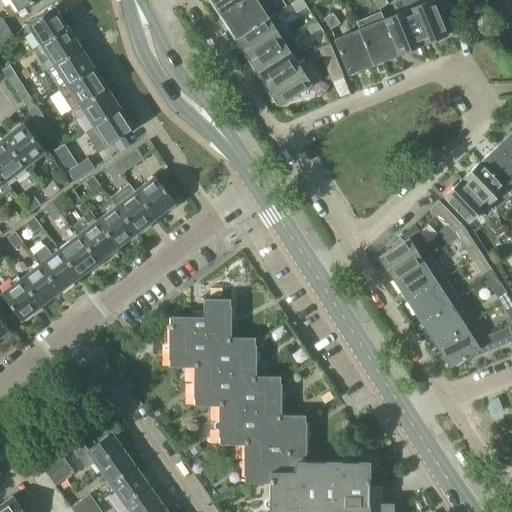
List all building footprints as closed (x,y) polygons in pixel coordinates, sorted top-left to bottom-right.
[(9,0),(17,11),(34,0),(9,0)] [(211,0),(221,16),(246,0),(211,0)] [(246,0),(221,16),(236,38),(268,18),(256,0),(246,0)] [(307,6),(303,0),(296,0),(291,4),(297,13),(307,6)] [(373,0),(380,10),(389,4),(386,0),(373,0)] [(403,0),(407,9),(421,44),(445,35),(444,30),(447,28),(443,20),(440,22),(438,17),(452,8),(447,0),(403,0)] [(26,24),(40,46),(68,27),(55,6),(26,24)] [(407,9),(383,18),(382,18),(396,54),(421,44),(407,9)] [(324,19),(331,30),(340,23),(333,12),(324,19)] [(359,28),(358,28),(372,64),(396,54),(382,18),(383,18),(380,12),(356,22),(359,28)] [(236,38),(250,60),(282,39),(268,18),(236,38)] [(305,25),(311,35),(321,28),(315,19),(305,25)] [(8,27),(0,31),(0,45),(14,37),(8,27)] [(40,46),(53,66),(81,48),(68,27),(40,46)] [(372,64),(358,28),(333,38),(348,74),(372,64)] [(250,60),(264,81),(295,61),(296,62),(304,57),(290,35),(282,40),(282,39),(250,60)] [(317,49),(330,80),(342,75),(329,44),(317,49)] [(66,86),(66,87),(94,68),(81,48),(53,66),(47,70),(60,90),(66,86)] [(295,61),(264,81),(278,104),(294,93),(295,95),(308,87),(307,86),(310,83),(296,62),(295,61)] [(66,87),(79,106),(79,107),(107,88),(94,68),(66,87)] [(7,78),(15,90),(22,86),(14,74),(7,78)] [(22,86),(15,90),(21,100),(28,95),(22,86)] [(92,127),(120,108),(107,88),(79,107),(79,106),(72,111),(85,131),(92,127)] [(120,108),(92,127),(105,147),(133,129),(120,108)] [(35,120),(42,131),(49,126),(42,115),(35,120)] [(23,125),(4,139),(25,167),(44,152),(23,125)] [(49,126),(42,131),(48,141),(56,136),(49,126)] [(511,131),(498,145),(511,160),(511,131)] [(4,139),(0,142),(0,173),(6,182),(7,181),(25,167),(4,139)] [(511,160),(498,145),(479,163),(506,190),(510,196),(511,194),(511,160)] [(136,149),(114,163),(121,174),(143,159),(136,149)] [(68,171),(74,181),(95,168),(88,158),(68,171)] [(121,174),(114,163),(105,169),(112,180),(121,174)] [(479,163),(461,180),(488,208),(491,214),(493,212),(497,219),(499,217),(495,211),(510,196),(506,190),(479,163)] [(0,173),(0,198),(13,189),(7,181),(6,182),(0,173)] [(85,182),(92,192),(101,187),(94,176),(85,182)] [(153,176),(134,190),(134,191),(155,219),(174,203),(153,176)] [(488,208),(461,180),(443,197),(467,222),(479,211),(486,219),(491,214),(488,208)] [(43,190),(49,198),(51,196),(60,190),(54,182),(43,190)] [(116,205),(114,206),(135,233),(155,219),(134,191),(134,190),(129,183),(110,197),(116,205)] [(65,195),(72,206),(81,200),(74,189),(65,195)] [(24,205),(30,213),(41,205),(35,197),(24,205)] [(453,233),(461,226),(438,201),(428,211),(443,227),(445,225),(453,233)] [(45,208),(53,219),(61,212),(54,202),(52,203),(45,208)] [(114,206),(95,220),(116,248),(135,233),(114,206)] [(5,220),(11,227),(22,219),(16,211),(5,220)] [(26,223),(34,233),(42,227),(34,217),(26,223)] [(95,220),(76,235),(97,263),(116,248),(95,220)] [(453,233),(460,243),(469,236),(468,234),(461,226),(453,233)] [(7,237),(15,248),(23,242),(15,231),(7,237)] [(76,235),(58,249),(79,277),(97,263),(76,235)] [(378,256),(393,279),(422,259),(406,235),(393,243),(395,246),(378,256)] [(460,243),(467,254),(477,247),(469,236),(460,243)] [(32,255),(39,263),(60,291),(79,277),(58,249),(51,254),(45,246),(32,255)] [(467,254),(474,265),(484,258),(477,247),(467,254)] [(393,279),(407,300),(445,276),(432,255),(423,260),(422,259),(393,279)] [(474,265),(481,275),(491,269),(484,258),(474,265)] [(39,263),(19,278),(41,306),(60,291),(39,263)] [(481,275),(489,287),(499,281),(491,269),(481,275)] [(407,300),(421,322),(451,303),(451,304),(460,299),(445,276),(407,300)] [(41,306),(19,278),(0,292),(0,293),(21,321),(41,306)] [(489,287),(497,298),(506,292),(499,281),(489,287)] [(497,298),(503,307),(511,303),(510,298),(506,292),(497,298)] [(194,406),(219,406),(219,444),(244,445),(244,483),(270,483),(269,511),(392,511),(393,503),(381,503),(381,486),(368,486),(368,462),(304,462),(304,415),(279,415),(279,376),(254,376),(254,337),(229,337),(229,298),(225,298),(216,298),(210,298),(203,298),(203,317),(169,316),(169,367),(194,367),(194,406)] [(421,322),(435,344),(465,325),(451,304),(451,303),(421,322)] [(465,325),(435,344),(451,368),(464,359),(462,358),(465,356),(466,358),(482,352),(511,340),(511,303),(503,307),(508,319),(484,336),(476,343),(465,325)] [(271,333),(276,340),(286,333),(282,326),(271,333)] [(184,399),(178,403),(182,409),(188,405),(184,399)] [(92,463),(100,473),(126,454),(111,433),(87,450),(84,446),(74,453),(85,468),(92,463)] [(60,454),(41,467),(47,476),(66,463),(60,454)] [(100,473),(114,493),(140,474),(126,454),(100,473)] [(47,476),(54,486),(73,473),(66,463),(47,476)] [(114,493),(127,511),(128,511),(154,494),(140,474),(114,493)] [(128,511),(167,511),(154,494),(128,511)] [(70,508),(72,511),(85,511),(96,505),(89,495),(70,508)] [(16,502),(12,497),(0,505),(0,511),(34,511),(24,497),(16,502)]
